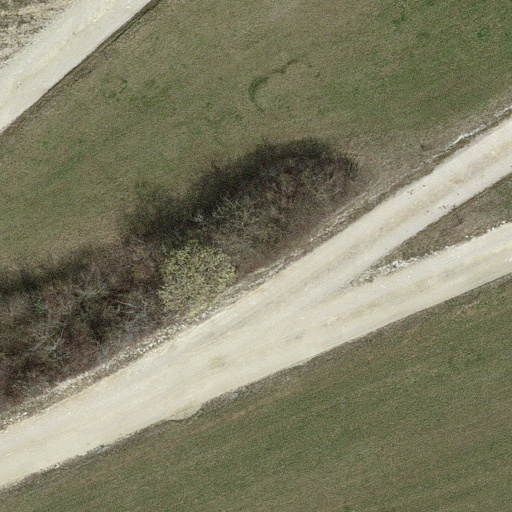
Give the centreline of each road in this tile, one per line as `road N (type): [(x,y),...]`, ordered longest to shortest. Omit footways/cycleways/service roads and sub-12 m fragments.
road 1 (track): [(0,457),(511,247)]
road 2 (track): [(511,146),(362,241),(216,364)]
road 3 (track): [(0,95),(114,0)]
